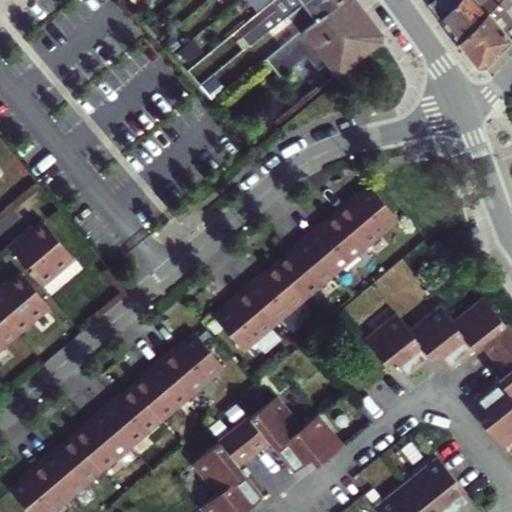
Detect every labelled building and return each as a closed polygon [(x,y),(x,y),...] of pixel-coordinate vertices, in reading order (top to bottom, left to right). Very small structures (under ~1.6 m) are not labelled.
[(245,0),(253,9),(264,0),(277,0),(245,26),(250,35),(289,8),(301,25),(264,55),(278,71),(304,50),(316,63),(324,57),(334,66),(372,36),(379,31),(356,0),(245,0)] [(511,0),(458,0),(442,18),(480,71),(511,33),(504,17),(511,8),(511,0)] [(190,33),(176,44),(184,55),(199,44),(190,33)] [(201,75),(210,87),(220,80),(211,68),(201,75)] [(344,197),(333,206),(336,210),(365,245),(397,218),(369,183),(347,200),(344,197)] [(314,221),(302,231),(334,269),(365,245),(336,210),(317,225),(314,221)] [(15,233),(2,245),(32,281),(63,256),(36,223),(19,237),(15,233)] [(294,244),(275,259),(304,294),(334,269),(302,231),(291,240),(294,244)] [(254,271),(242,280),(274,319),(304,294),(275,259),(257,275),(254,271)] [(0,319),(11,332),(42,307),(15,274),(0,286),(0,319)] [(234,294),(212,311),(241,346),(274,319),(242,280),(231,290),(234,294)] [(450,359),(480,336),(505,367),(474,391),(487,407),(480,412),(500,438),(511,428),(511,325),(484,291),(452,315),(438,298),(407,322),(396,307),(365,331),(386,358),(394,352),(406,367),(437,343),(450,359)] [(0,341),(11,332),(0,319),(0,341)] [(169,344),(157,353),(189,392),(222,365),(193,330),(172,348),(169,344)] [(149,367),(130,382),(159,417),(189,392),(157,353),(146,363),(149,367)] [(109,394),(97,403),(129,442),(159,417),(130,382),(112,397),(109,394)] [(299,418),(274,387),(190,452),(214,482),(197,496),(205,505),(195,511),(252,511),(243,501),(259,488),(236,459),(269,434),(292,463),(308,451),(313,458),(339,438),(314,406),(299,418)] [(89,416),(70,432),(99,467),(129,442),(97,403),(86,412),(89,416)] [(48,443),(37,453),(69,491),(99,467),(70,432),(52,447),(48,443)] [(420,511),(416,506),(429,495),(443,511),(467,492),(435,452),(373,502),(381,511),(420,511)] [(28,466),(7,483),(30,511),(43,511),(69,491),(37,453),(25,462),(28,466)]
